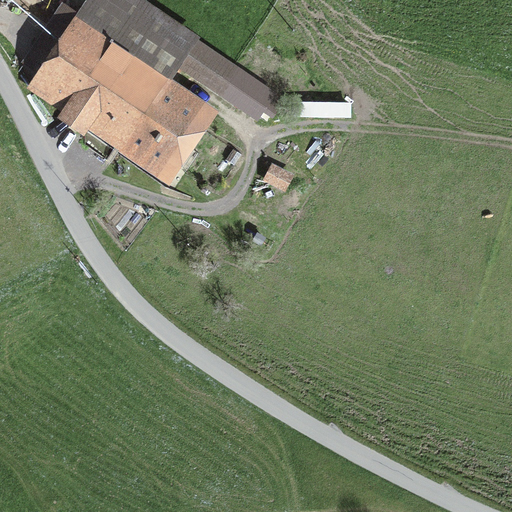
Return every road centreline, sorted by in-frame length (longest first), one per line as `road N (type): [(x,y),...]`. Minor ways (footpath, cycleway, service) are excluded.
road 1 (unclassified): [(478,511),(358,453),(158,324),(95,255),(0,75)]
road 2 (track): [(511,147),(301,125),(258,140),(239,192),(208,209),(111,183),(53,182)]
